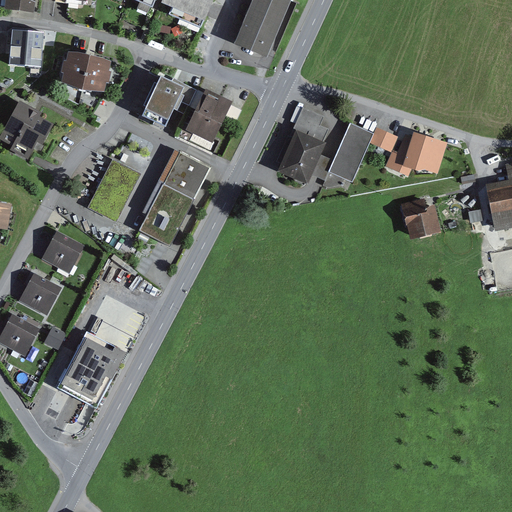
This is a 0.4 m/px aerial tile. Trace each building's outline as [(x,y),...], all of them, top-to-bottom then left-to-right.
[(31,0),(2,0),(1,12),(30,15),(31,0)] [(209,0),(157,0),(155,3),(199,23),(209,0)] [(248,0),(229,45),(263,60),(288,0),(248,0)] [(44,33),(15,30),(12,53),(41,56),(44,33)] [(106,63),(66,55),(60,85),(100,93),(106,63)] [(161,76),(143,115),(165,125),(183,86),(161,76)] [(229,102),(206,91),(189,128),(212,139),(229,102)] [(36,112),(16,101),(2,126),(18,135),(10,148),(26,157),(34,143),(37,145),(48,127),(32,118),(36,112)] [(321,121),(299,111),(289,135),(291,136),(274,174),(305,187),(323,148),(320,147),(326,132),(318,128),(321,121)] [(327,175),(353,186),(376,134),(349,122),(331,162),(319,157),(310,177),(323,183),(327,175)] [(373,147),(385,152),(391,137),(378,132),(373,147)] [(403,168),(434,176),(443,144),(411,136),(403,168)] [(207,171),(178,155),(136,233),(165,249),(207,171)] [(141,174),(112,159),(87,207),(116,222),(141,174)] [(492,231),(511,226),(511,183),(484,189),(492,231)] [(409,241),(437,234),(429,203),(401,209),(409,241)] [(0,232),(6,233),(10,206),(0,204),(0,232)] [(82,249),(54,234),(39,262),(67,277),(82,249)] [(60,290),(30,275),(16,303),(46,318),(60,290)] [(37,329),(11,315),(0,335),(0,345),(22,357),(37,329)] [(63,337),(49,330),(43,340),(57,348),(63,337)] [(87,332),(58,386),(96,406),(125,352),(87,332)]
